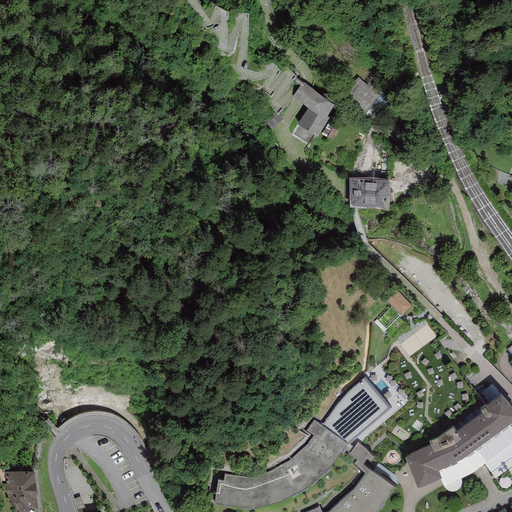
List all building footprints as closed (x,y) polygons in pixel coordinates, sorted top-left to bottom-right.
[(365,107),(385,88),(371,74),(366,80),(362,76),(348,91),(365,107)] [(307,89),(303,85),(293,99),(308,110),(297,125),(317,139),(330,121),(326,119),(334,108),(307,89)] [(269,128),(272,132),(283,120),(279,117),(274,113),(271,113),(268,114),(267,115),(265,117),(265,119),(265,122),(269,128)] [(391,183),(355,181),(353,204),(389,206),(391,183)] [(387,300),(402,314),(412,305),(396,290),(387,300)] [(335,407),(322,426),(348,444),(391,408),(365,377),(348,393),(335,407)] [(511,397),(501,386),(479,403),(481,406),(457,424),(453,419),(448,424),(439,431),(429,435),(431,439),(405,448),(418,478),(438,471),(444,484),(460,477),(473,471),(484,462),(511,441),(511,397)] [(322,426),(313,421),(306,431),(313,435),(306,446),(289,462),(267,473),(251,479),(225,474),(224,481),(218,480),(214,504),(253,509),(282,502),(310,486),(329,468),(348,444),(322,426)] [(511,455),(511,441),(484,462),(491,471),(511,455)] [(374,458),(358,442),(349,454),(357,460),(354,464),(366,473),(354,489),(331,511),(330,511),(321,511),(319,507),(307,511),(377,511),(379,510),(395,488),(363,464),(367,459),(370,462),(374,458)] [(33,465),(9,468),(11,482),(3,483),(5,497),(9,497),(11,507),(19,506),(20,511),(30,510),(29,504),(38,502),(33,465)] [(461,479),(460,477),(444,484),(445,486),(447,488),(450,489),(452,489),(455,489),(457,488),(459,486),(460,484),(461,482),(461,479)]
